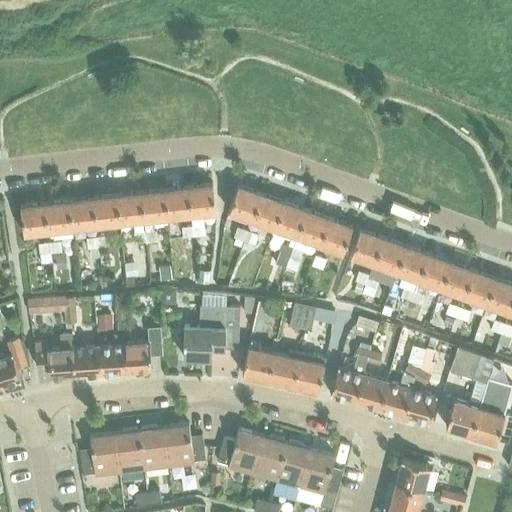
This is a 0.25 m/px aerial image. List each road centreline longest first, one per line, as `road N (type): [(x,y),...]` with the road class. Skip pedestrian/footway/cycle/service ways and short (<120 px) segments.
road 1 (residential): [(511,244),(247,149),(206,145),(0,169)]
road 2 (residential): [(382,428),(217,389),(115,391),(29,405)]
